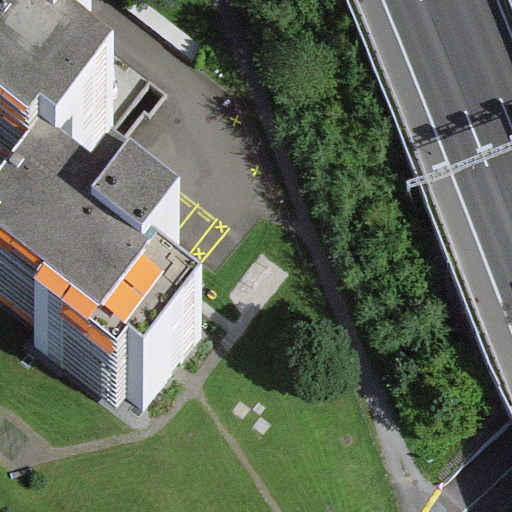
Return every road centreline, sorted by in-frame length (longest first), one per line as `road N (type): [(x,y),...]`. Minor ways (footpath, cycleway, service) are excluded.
road 1 (residential): [(84,0),(187,77),(217,116),(240,202)]
road 2 (motorway): [(441,0),(511,176)]
